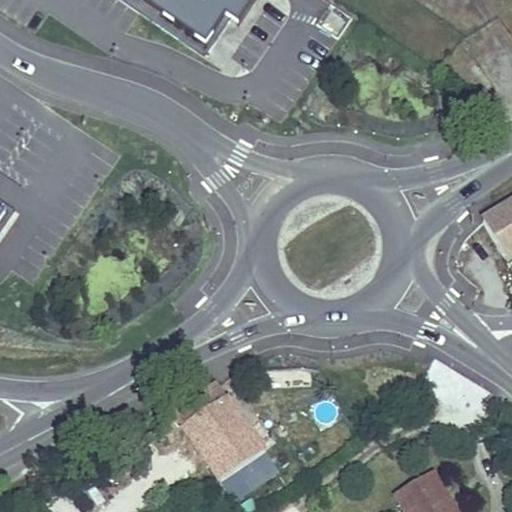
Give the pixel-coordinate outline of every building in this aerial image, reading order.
[(203,48),(132,0),(113,0),(135,15),(201,61),(228,23),(222,19),(203,48)] [(132,0),(202,48),(222,19),(228,23),(235,28),(254,0),(132,0)] [(0,203),(0,214),(3,217),(0,221),(0,233),(14,213),(0,203)] [(511,258),(511,205),(482,223),(506,262),(511,258)] [(171,415),(232,501),(275,471),(215,387),(171,415)] [(394,497),(402,511),(449,511),(441,497),(443,496),(431,474),(394,497)]
